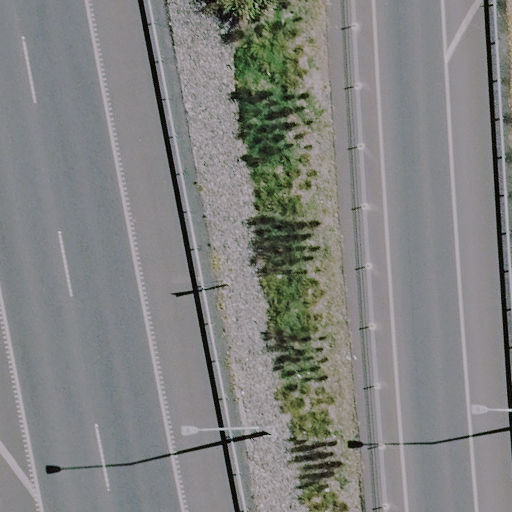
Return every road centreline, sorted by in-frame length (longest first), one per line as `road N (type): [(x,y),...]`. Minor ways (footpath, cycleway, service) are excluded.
road 1 (motorway): [(20,0),(113,511)]
road 2 (motorway): [(412,0),(444,511)]
